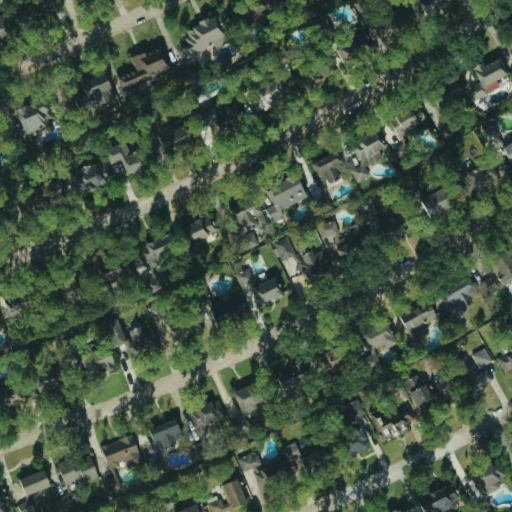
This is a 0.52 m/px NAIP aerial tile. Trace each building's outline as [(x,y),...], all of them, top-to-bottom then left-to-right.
[(56,14),(54,7),(58,6),(56,0),(37,0),(11,9),(16,27),(56,14)] [(281,7),(279,0),(248,0),(246,1),(252,18),(281,7)] [(415,0),(425,15),(447,0),(415,0)] [(382,22),(381,22),(384,33),(411,24),(405,6),(379,15),(382,22)] [(0,37),(8,33),(0,15),(0,37)] [(227,43),(218,16),(181,27),(186,44),(176,47),(181,63),(199,58),(196,50),(212,45),(213,47),(227,43)] [(369,56),(366,32),(336,36),(339,59),(369,56)] [(128,56),(133,71),(115,76),(122,98),(136,93),(133,85),(169,73),(161,46),(128,56)] [(497,87),(494,79),(505,74),(497,57),(471,69),(483,93),(497,87)] [(86,112),(113,102),(103,73),(78,82),(82,96),(73,99),(76,107),(83,104),(86,112)] [(461,94),(452,80),(428,95),(438,109),(461,94)] [(465,90),(473,101),(484,94),(476,83),(465,90)] [(71,106),(67,97),(58,101),(62,110),(71,106)] [(211,122),(215,131),(240,120),(231,99),(192,116),(197,129),(211,122)] [(415,124),(423,121),(417,105),(385,118),(394,139),(396,138),(398,143),(404,141),(402,138),(418,132),(415,124)] [(156,145),(183,146),(183,124),(157,123),(156,145)] [(478,129),(483,144),(500,138),(496,124),(478,129)] [(367,176),(363,167),(380,158),(376,150),(382,147),(374,132),(348,144),(358,164),(348,169),(354,183),(367,176)] [(511,167),(511,166),(511,139),(499,147),(511,167)] [(101,151),(107,165),(117,160),(124,176),(142,168),(135,151),(128,154),(122,142),(101,151)] [(310,163),(320,185),(344,174),(334,152),(310,163)] [(75,193),(109,183),(103,161),(93,164),(68,171),(75,193)] [(492,163),(461,174),(467,191),(498,181),(492,163)] [(304,197),(293,175),(263,191),(271,205),(263,209),(270,224),(281,218),(278,211),(304,197)] [(29,189),(34,204),(60,196),(55,181),(29,189)] [(377,221),(370,198),(356,202),(360,219),(366,217),(371,235),(380,233),(383,241),(405,235),(399,215),(377,221)] [(228,230),(233,252),(258,246),(254,229),(264,227),(259,206),(230,212),(234,229),(228,230)] [(213,233),(203,214),(177,227),(187,246),(213,233)] [(354,238),(342,244),(331,220),(315,228),(321,239),(327,236),(340,263),(361,252),(354,238)] [(142,262),(172,251),(166,234),(136,245),(142,262)] [(279,261),(293,254),(285,237),(271,243),(279,261)] [(326,275),(321,251),(311,253),(310,247),(294,250),(302,280),(326,275)] [(511,264),(505,253),(488,263),(500,285),(511,277),(511,264)] [(233,274),(237,287),(251,283),(246,269),(233,274)] [(257,305),(288,294),(281,275),(250,286),(257,305)] [(466,309),(462,299),(473,295),(467,279),(438,289),(447,315),(466,309)] [(0,301),(6,322),(28,315),(21,291),(0,297),(0,301)] [(248,312),(242,295),(210,305),(206,296),(195,299),(203,327),(248,312)] [(375,354),(394,343),(383,323),(364,334),(375,354)] [(110,349),(124,343),(130,358),(156,347),(146,325),(126,333),(128,336),(122,339),(117,326),(103,332),(110,349)] [(83,376),(112,365),(105,345),(76,357),(83,376)] [(455,358),(465,393),(495,383),(492,374),(488,375),(485,365),(489,364),(484,349),(455,358)] [(501,374),(511,369),(511,350),(494,359),(501,374)] [(306,376),(301,361),(273,371),(285,402),(302,395),(296,379),(306,376)] [(54,389),(51,365),(31,368),(34,392),(54,389)] [(403,384),(407,392),(420,386),(417,378),(403,384)] [(253,404),(260,402),(253,384),(230,392),(240,417),(256,412),(253,404)] [(417,415),(436,406),(425,385),(407,394),(417,415)] [(223,419),(217,400),(189,409),(195,428),(223,419)] [(379,441),(413,424),(404,405),(378,418),(374,410),(365,414),(379,441)] [(153,451),(181,441),(173,419),(145,429),(153,451)] [(368,449),(359,430),(338,440),(347,459),(368,449)] [(98,447),(106,468),(122,462),(124,469),(140,463),(130,435),(98,447)] [(321,449),(299,457),(294,442),(281,447),(292,475),(326,462),(321,449)] [(241,472),(260,464),(254,452),(235,461),(241,472)] [(64,487),(79,480),(82,484),(97,478),(87,456),(70,464),(67,458),(54,464),(64,487)] [(257,488),(289,478),(283,460),(251,470),(257,488)] [(504,485),(495,461),(467,471),(476,495),(504,485)] [(107,470),(110,477),(100,481),(106,493),(120,487),(111,468),(107,470)] [(47,487),(41,470),(16,480),(23,497),(47,487)] [(218,486),(222,498),(205,504),(207,511),(220,511),(251,501),(245,485),(238,488),(235,480),(218,486)] [(446,511),(455,509),(452,500),(456,499),(451,484),(418,496),(424,511),(446,511)] [(76,502),(68,491),(56,500),(64,511),(76,502)] [(13,503),(15,511),(31,511),(27,499),(13,503)] [(203,511),(199,502),(175,511),(203,511)]
